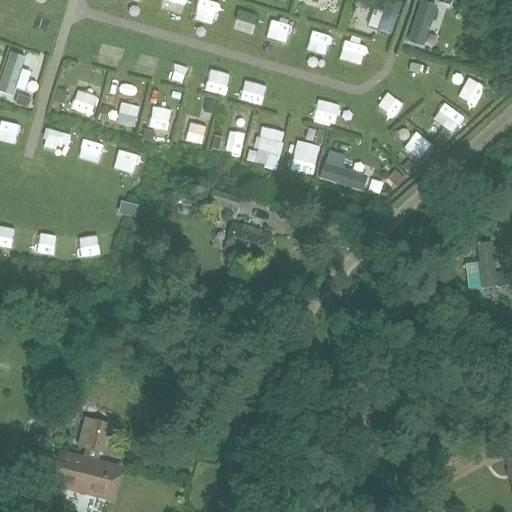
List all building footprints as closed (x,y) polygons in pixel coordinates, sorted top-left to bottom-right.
[(257,0),(248,0),(244,13),(265,19),(270,4),(257,0)] [(280,8),(278,19),(301,25),(303,13),(280,8)] [(324,19),(317,38),(337,44),(343,25),(324,19)] [(354,28),(352,38),(375,43),(378,33),(354,28)] [(112,38),(109,49),(128,55),(131,44),(112,38)] [(43,72),(51,48),(29,41),(21,65),(43,72)] [(221,57),(215,78),(233,83),(238,61),(221,57)] [(81,97),(105,103),(110,80),(87,75),(81,97)] [(273,95),(276,83),(252,77),(249,88),(273,95)] [(329,86),(324,107),(347,113),(353,92),(329,86)] [(127,111),(146,113),(148,93),(130,90),(127,111)] [(179,119),(181,108),(161,105),(159,117),(179,119)] [(195,127),(212,132),(218,115),(201,110),(195,127)] [(268,115),(267,155),(293,156),(294,116),(268,115)] [(427,118),(418,131),(434,143),(443,129),(427,118)] [(58,130),(85,132),(86,121),(59,119),(58,130)] [(113,148),(118,132),(96,126),(91,142),(113,148)] [(141,156),(142,138),(126,136),(125,155),(141,156)] [(208,202),(235,213),(240,199),(213,189),(208,202)] [(4,208),(1,229),(15,231),(18,210),(4,208)] [(61,220),(56,241),(78,246),(83,225),(61,220)] [(262,264),(271,235),(233,224),(225,252),(262,264)] [(476,240),(481,287),(498,286),(496,264),(493,238),(476,240)] [(112,501),(121,469),(96,462),(99,451),(101,452),(108,426),(86,420),(78,447),(86,449),(83,459),(59,453),(50,484),(112,501)]
